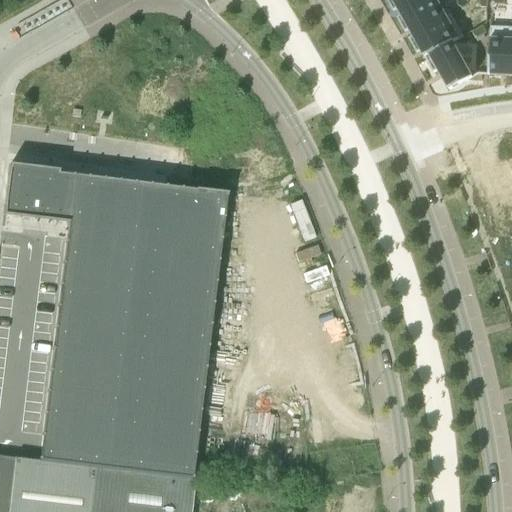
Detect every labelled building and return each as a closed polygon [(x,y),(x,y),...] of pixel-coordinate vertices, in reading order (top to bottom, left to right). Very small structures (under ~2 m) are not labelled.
[(386,0),(393,12),(398,9),(402,16),(430,0),(386,0)] [(402,16),(397,18),(405,32),(410,30),(414,37),(447,18),(436,0),(430,0),(402,16)] [(480,0),(480,8),(488,8),(488,0),(480,0)] [(414,37),(409,40),(417,53),(421,51),(426,58),(453,43),(464,37),(452,15),(447,18),(414,37)] [(482,27),(472,33),(476,39),(486,34),(482,27)] [(511,28),(491,28),(489,75),(511,76),(511,59),(511,28)] [(453,43),(426,58),(434,74),(439,71),(450,91),(473,78),(453,43)] [(511,156),(508,147),(472,161),(481,185),(511,173),(511,156)] [(227,196),(11,170),(5,215),(69,223),(41,462),(95,468),(193,480),(227,196)] [(511,187),(486,198),(492,216),(511,208),(511,187)] [(304,193),(292,197),(306,239),(317,235),(304,193)] [(511,208),(492,216),(499,234),(511,228),(511,208)] [(511,228),(499,234),(506,251),(510,249),(511,248),(511,228)] [(0,511),(89,511),(95,468),(41,462),(0,457),(0,511)] [(188,511),(193,480),(95,468),(89,511),(188,511)]
